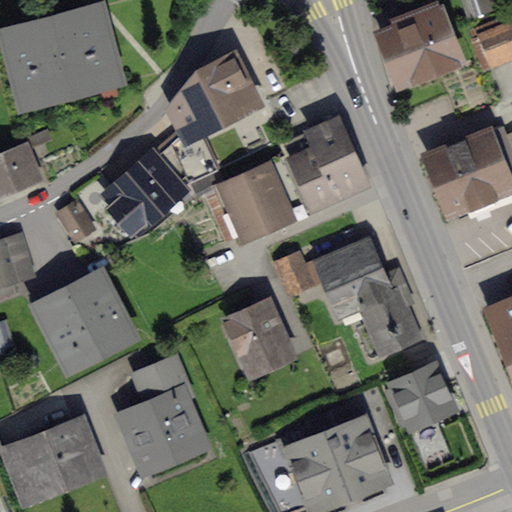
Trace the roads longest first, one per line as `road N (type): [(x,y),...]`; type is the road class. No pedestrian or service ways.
road 1 (secondary): [(321,0),(511,462)]
road 2 (unclassified): [(225,0),(168,95),(110,153),(0,217)]
